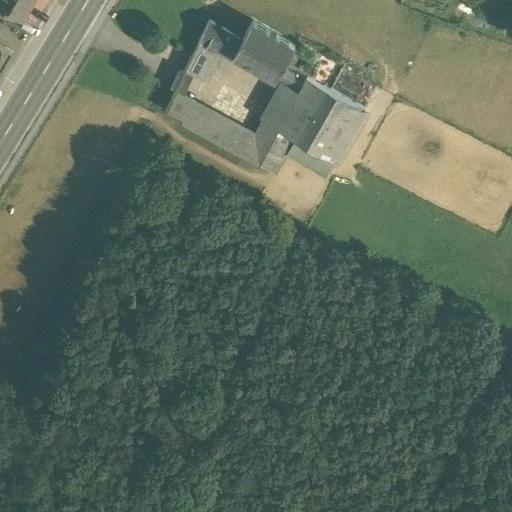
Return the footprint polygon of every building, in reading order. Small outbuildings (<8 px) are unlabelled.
[(33,0),(0,0),(0,4),(22,18),(33,0)] [(209,20),(190,56),(206,66),(224,77),(235,57),(233,56),(242,39),(209,20)] [(294,45),(251,21),(242,39),(233,56),(235,57),(275,80),(284,63),(294,45)] [(206,66),(190,56),(182,74),(199,82),(206,66)] [(280,82),(297,92),(307,76),(284,63),(275,80),(280,82)] [(199,82),(182,74),(165,112),(261,161),(269,147),(267,146),(250,137),(190,106),(199,82)] [(297,92),(296,93),(287,110),(314,124),(333,90),(307,76),(297,92)] [(280,82),(250,137),(267,146),(278,128),(287,110),(296,93),(297,92),(280,82)] [(365,108),(333,90),(314,124),(304,143),(327,156),(336,161),(365,108)] [(314,124),(287,110),(278,128),(296,138),(304,143),(314,124)] [(279,170),(287,155),(296,138),(278,128),(267,146),(269,147),(261,161),(279,170)] [(318,173),(327,156),(304,143),(296,138),(287,155),(318,173)]
